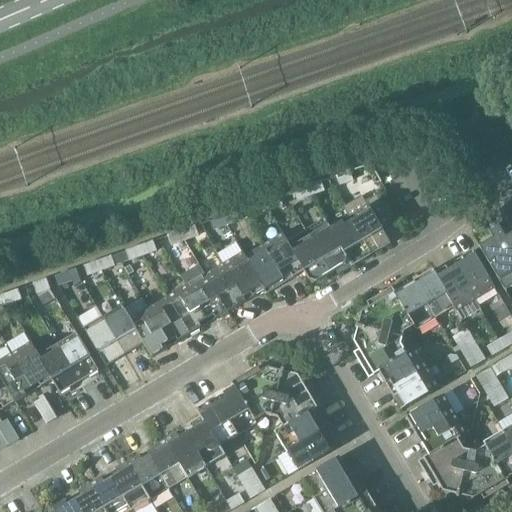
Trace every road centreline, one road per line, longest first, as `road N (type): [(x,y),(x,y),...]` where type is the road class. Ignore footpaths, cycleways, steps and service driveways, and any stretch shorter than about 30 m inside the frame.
road 1 (residential): [(0,483),(246,334),(307,314)]
road 2 (residential): [(424,511),(307,314)]
road 3 (residential): [(307,314),(444,231)]
